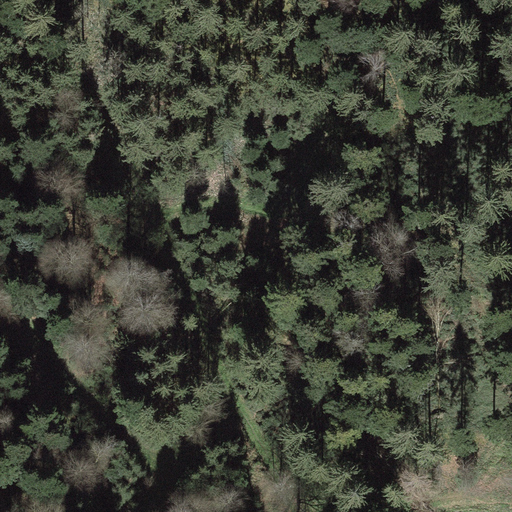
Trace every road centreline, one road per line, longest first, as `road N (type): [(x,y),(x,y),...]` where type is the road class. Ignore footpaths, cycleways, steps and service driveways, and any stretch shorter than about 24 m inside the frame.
road 1 (track): [(0,0),(44,44),(135,177),(212,352),(306,511)]
road 2 (track): [(373,511),(472,501),(511,507)]
